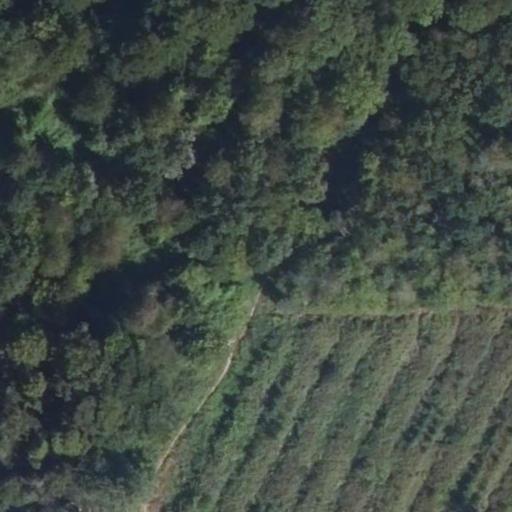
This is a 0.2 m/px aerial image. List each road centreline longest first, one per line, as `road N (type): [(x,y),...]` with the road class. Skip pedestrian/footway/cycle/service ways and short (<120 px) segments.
road 1 (motorway): [(0,195),(125,213),(511,220)]
road 2 (motorway): [(511,154),(104,147),(0,132)]
road 3 (unknown): [(244,331),(433,0)]
road 4 (unknown): [(137,511),(148,476),(244,331)]
